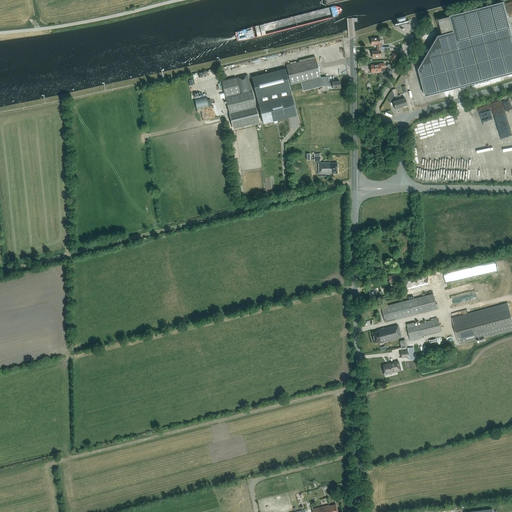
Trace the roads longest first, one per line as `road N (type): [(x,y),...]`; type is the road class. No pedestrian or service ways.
road 1 (tertiary): [(362,511),(354,194)]
road 2 (unknown): [(358,388),(54,462)]
road 3 (unclassified): [(399,188),(402,117),(511,85)]
road 4 (tertiary): [(353,182),(348,0)]
road 5 (unclassified): [(0,33),(178,0)]
